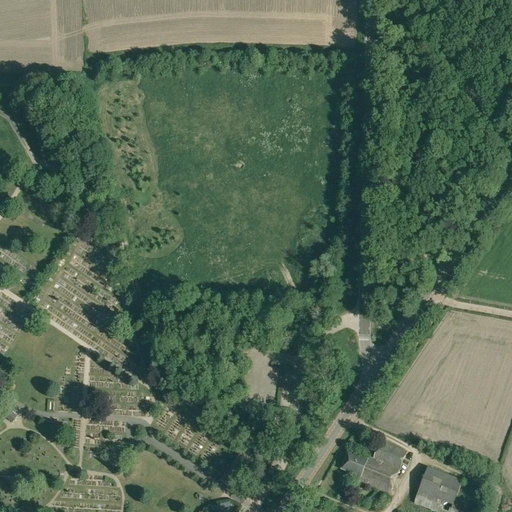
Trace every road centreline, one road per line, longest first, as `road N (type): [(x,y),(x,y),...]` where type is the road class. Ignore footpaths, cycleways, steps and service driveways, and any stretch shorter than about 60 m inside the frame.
road 1 (tertiary): [(378,366),(364,342),(363,315),(372,0)]
road 2 (secondary): [(378,366),(511,164)]
road 3 (secondary): [(278,511),(378,366)]
